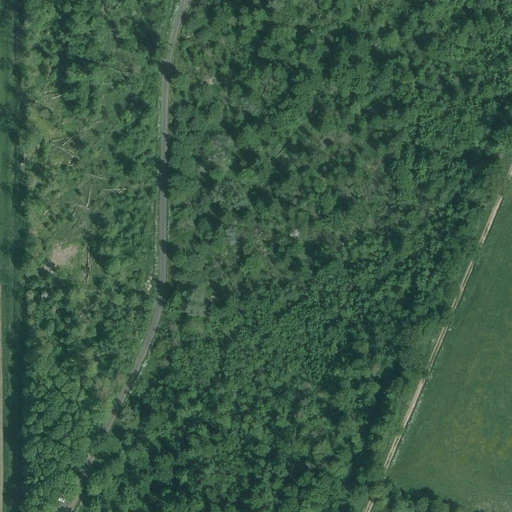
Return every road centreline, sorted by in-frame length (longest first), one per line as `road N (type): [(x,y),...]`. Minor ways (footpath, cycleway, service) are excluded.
road 1 (unclassified): [(62,511),(157,304),(164,78),(182,0)]
road 2 (track): [(20,511),(19,0)]
road 3 (track): [(367,511),(511,176)]
